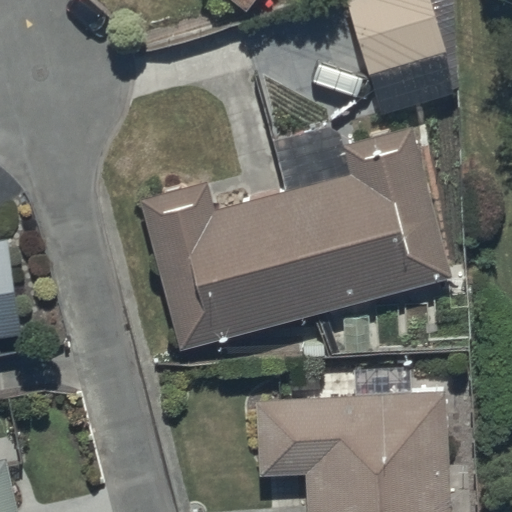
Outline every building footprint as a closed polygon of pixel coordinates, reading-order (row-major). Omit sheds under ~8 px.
[(434,0),(354,0),(372,60),(446,37),(434,0)] [(206,167),(145,184),(185,333),(452,257),(410,111),(344,130),(352,156),(214,196),(206,167)] [(0,320),(22,317),(8,224),(0,225),(0,320)] [(454,511),(448,376),(259,385),(262,457),(306,455),(307,511),(454,511)] [(0,511),(21,511),(7,445),(0,446),(0,511)]
